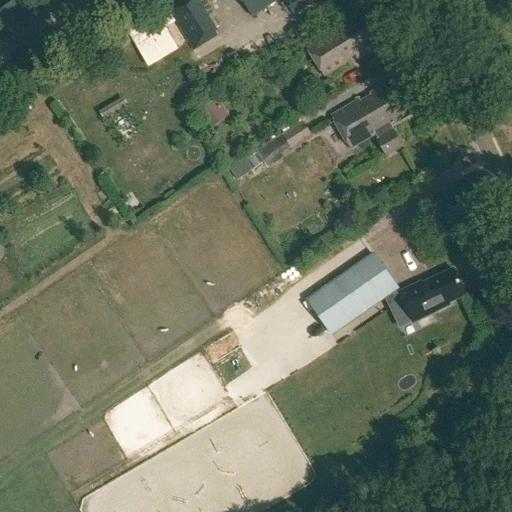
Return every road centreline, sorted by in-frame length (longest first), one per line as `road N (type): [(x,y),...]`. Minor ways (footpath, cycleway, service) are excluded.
road 1 (tertiary): [(511,196),(416,0)]
road 2 (track): [(511,444),(385,511)]
